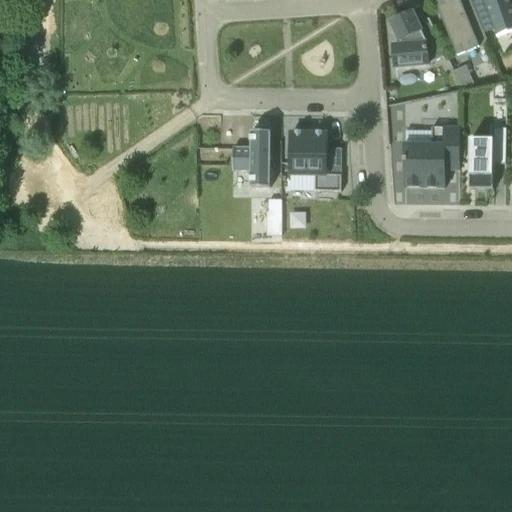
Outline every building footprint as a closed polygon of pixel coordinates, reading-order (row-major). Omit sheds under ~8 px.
[(458,0),(438,0),(435,1),(433,2),(438,15),(440,14),(457,56),(488,44),(470,0),(467,0),(459,3),(458,0)] [(483,0),(484,1),(473,5),(484,34),(494,31),(496,37),(511,32),(511,8),(509,0),(483,0)] [(422,33),(413,14),(391,24),(402,47),(393,48),(395,70),(429,66),(447,58),(433,28),(422,33)] [(403,146),(403,164),(404,164),(404,190),(443,190),(443,171),(458,171),(458,167),(458,149),(458,129),(430,129),(430,146),(403,146)] [(494,165),(506,166),(507,130),(495,130),(495,141),(470,140),(470,190),(494,191),(494,165)] [(233,173),(251,173),(251,189),(262,189),(271,189),(272,133),(252,133),(252,149),(234,149),(233,173)] [(294,133),(294,176),(309,177),(309,192),(345,192),(345,148),(321,148),(321,133),(294,133)] [(282,202),(268,201),(267,239),(281,239),(282,202)]
